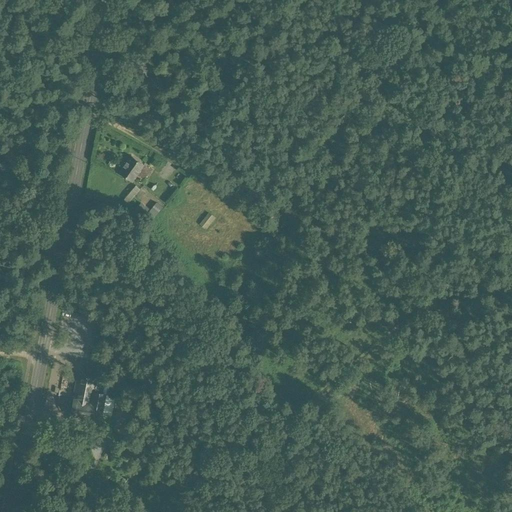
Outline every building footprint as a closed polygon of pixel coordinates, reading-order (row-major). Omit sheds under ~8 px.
[(131,156),(119,172),(132,182),(136,176),(143,180),(147,174),(140,170),(144,165),(131,156)] [(137,186),(126,197),(129,200),(140,189),(137,186)] [(155,215),(146,209),(140,218),(149,224),(155,215)] [(167,214),(161,210),(151,226),(157,230),(167,214)] [(214,218),(209,214),(201,224),(206,228),(214,218)] [(97,378),(78,374),(73,399),(74,399),(92,403),(94,392),(97,378)] [(105,380),(97,378),(94,392),(102,394),(105,380)] [(92,403),(74,399),(71,414),(99,419),(104,394),(102,394),(94,392),(92,403)] [(133,511),(124,500),(117,505),(122,511),(133,511)]
